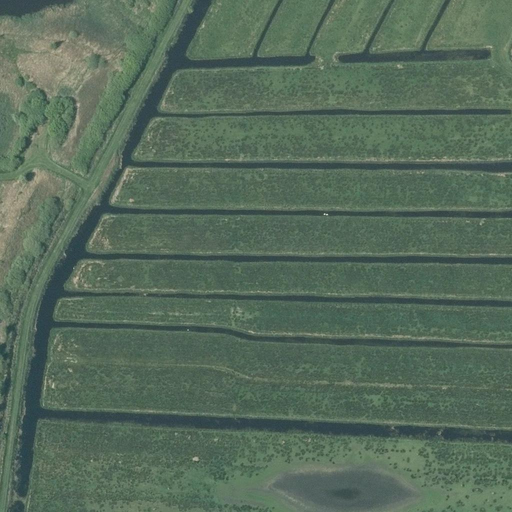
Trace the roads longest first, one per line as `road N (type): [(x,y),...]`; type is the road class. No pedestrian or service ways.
road 1 (track): [(90,182),(27,310),(1,511)]
road 2 (track): [(90,182),(185,0)]
